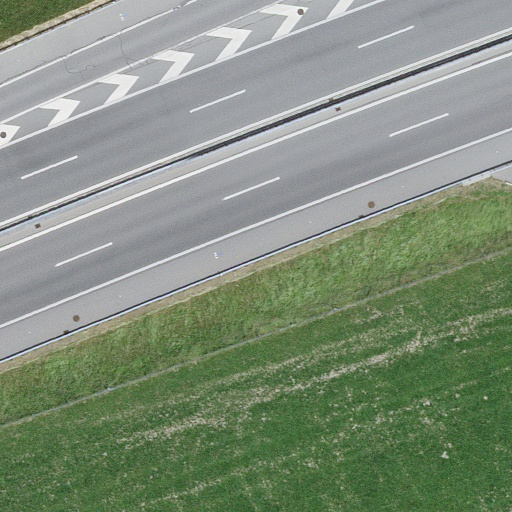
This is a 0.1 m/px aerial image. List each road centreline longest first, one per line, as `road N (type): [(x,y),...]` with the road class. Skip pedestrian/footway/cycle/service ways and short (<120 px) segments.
road 1 (motorway): [(0,285),(511,89)]
road 2 (motorway): [(485,0),(0,187)]
road 3 (motorway): [(240,0),(0,111)]
